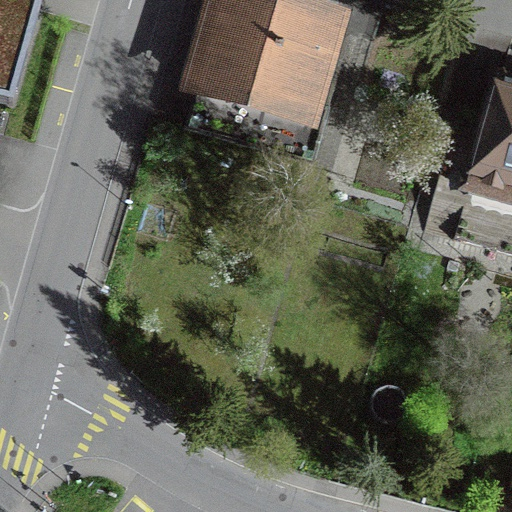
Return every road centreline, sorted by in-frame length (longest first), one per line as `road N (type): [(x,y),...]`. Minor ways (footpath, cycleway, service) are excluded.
road 1 (tertiary): [(132,0),(27,378)]
road 2 (residential): [(27,378),(109,426),(311,511)]
